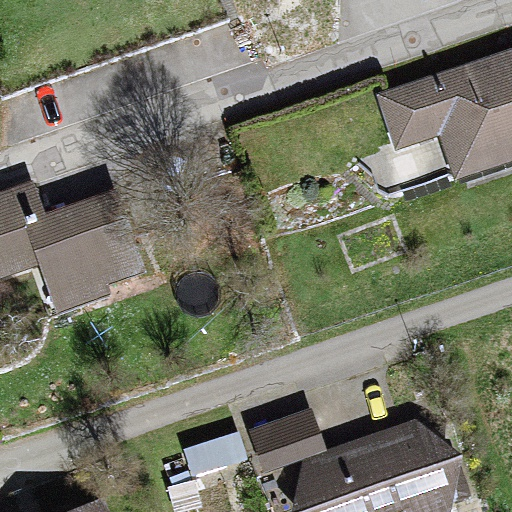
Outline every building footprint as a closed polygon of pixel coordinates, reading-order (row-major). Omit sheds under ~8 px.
[(109,0),(0,37),(0,99),(0,101),(229,22),(220,0),(109,0)] [(400,139),(453,122),(466,162),(511,146),(511,61),(388,103),(400,139)] [(113,197),(43,221),(32,188),(0,198),(0,272),(39,259),(54,303),(140,273),(113,197)] [(264,471),(322,451),(309,414),(251,435),(264,471)] [(441,448),(428,453),(420,430),(303,470),(317,511),(441,511),(448,510),(446,506),(467,499),(454,463),(447,465),(441,448)]
